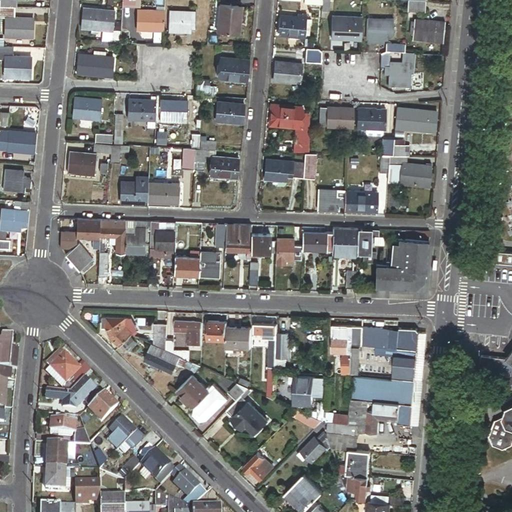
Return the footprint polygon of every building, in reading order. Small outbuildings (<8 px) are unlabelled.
[(242,3),(219,1),(217,29),(239,31),(242,3)] [(14,3),(0,2),(0,13),(3,14),(2,33),(28,34),(28,21),(23,21),(24,14),(13,14),(14,3)] [(104,22),(109,22),(110,7),(82,4),(81,24),(103,26),(104,22)] [(164,28),(165,7),(157,7),(138,6),(137,27),(164,28)] [(196,8),(169,7),(168,28),(191,28),(191,24),(195,24),(196,8)] [(360,13),(330,12),(329,34),(359,36),(360,13)] [(392,15),(382,14),(382,15),(362,14),(361,34),(363,34),(363,37),(380,38),(381,35),(386,35),(386,31),(391,31),(392,15)] [(440,18),(407,15),(405,35),(439,38),(440,18)] [(112,26),(113,22),(109,22),(104,22),(103,26),(103,36),(112,37),(112,26)] [(401,48),(402,39),(383,39),(383,47),(388,47),(401,48)] [(0,43),(0,42),(0,50),(8,51),(9,43),(0,43)] [(321,47),(317,44),(310,44),(309,58),(321,59),(321,47)] [(93,53),(78,51),(76,70),(112,74),(113,55),(105,54),(93,53)] [(219,72),(248,74),(249,55),(221,52),(219,72)] [(27,54),(0,54),(0,71),(0,72),(26,73),(27,54)] [(302,60),(275,57),(273,76),(300,78),(302,60)] [(196,81),(195,81),(195,90),(213,90),(213,81),(208,81),(196,81)] [(101,96),(74,93),(73,112),(99,114),(101,96)] [(148,123),(154,124),(156,102),(155,102),(155,95),(152,95),(128,94),(127,113),(148,114),(148,123)] [(186,97),(160,96),(159,114),(180,115),(180,112),(185,112),(186,97)] [(244,99),(217,96),(216,115),(242,117),(244,99)] [(301,103),(270,101),(269,120),(300,122),(301,103)] [(319,121),(351,123),(352,104),(319,102),(319,121)] [(383,105),(357,104),(356,123),(382,124),(383,105)] [(122,107),(114,106),(113,127),(112,138),(121,139),(122,107)] [(8,110),(0,109),(0,123),(8,124),(8,110)] [(34,130),(0,128),(0,132),(0,146),(33,148),(34,130)] [(199,144),(199,129),(191,129),(191,144),(193,144),(199,144)] [(391,150),(391,139),(392,135),(392,129),(381,129),(380,150),(391,150)] [(214,144),(215,136),(200,135),(199,143),(214,144)] [(95,147),(110,149),(111,140),(95,139),(95,147)] [(401,139),(391,139),(391,150),(405,151),(406,139),(401,139)] [(307,141),(294,140),(294,148),(307,149),(307,141)] [(192,165),(193,144),(191,144),(182,143),(181,165),(192,165)] [(214,145),(199,144),(193,144),(192,165),(203,165),(204,152),(212,153),(214,153),(214,145)] [(96,151),(69,149),(68,168),(94,170),(96,151)] [(314,150),(303,150),(303,160),(302,174),(314,174),(314,150)] [(402,159),(402,152),(391,152),(386,152),(385,166),(391,167),(392,158),(398,159),(396,177),(425,180),(427,161),(402,159)] [(238,155),(214,153),(212,153),(210,171),(237,173),(238,155)] [(284,172),(302,174),(303,160),(266,157),(264,174),(283,176),(284,172)] [(391,167),(385,166),(384,176),(396,177),(398,159),(392,158),(391,167)] [(23,168),(3,166),(1,186),(24,188),(24,183),(29,183),(30,175),(25,175),(25,173),(22,173),(23,168)] [(148,179),(148,173),(140,173),(140,179),(121,178),(120,197),(147,198),(148,179)] [(148,179),(147,198),(178,199),(179,178),(170,178),(170,180),(148,179)] [(338,201),(343,201),(343,186),(316,185),(315,204),(338,204),(338,201)] [(343,201),(342,204),(374,205),(375,187),(343,186),(343,201)] [(26,208),(0,206),(0,225),(20,226),(20,223),(25,223),(26,208)] [(501,219),(492,218),(491,232),(500,232),(501,219)] [(99,227),(99,220),(86,219),(85,240),(99,240),(99,239),(99,236),(99,227)] [(175,232),(175,223),(155,222),(155,244),(149,244),(149,257),(172,258),(173,232),(175,232)] [(224,249),(225,224),(215,224),(214,249),(224,249)] [(250,225),(226,224),(225,249),(225,251),(249,252),(250,225)] [(99,227),(99,236),(104,236),(109,236),(115,237),(115,238),(115,244),(115,253),(124,254),(124,235),(125,228),(99,227)] [(324,234),(324,228),(302,227),(301,250),(332,251),(332,234),(324,234)] [(134,235),(124,235),(124,254),(134,254),(134,251),(143,251),(144,229),(134,228),(134,235)] [(357,255),(358,229),(332,228),(332,234),(332,251),(331,255),(357,256),(357,255)] [(379,237),(379,230),(358,229),(357,255),(363,255),(363,264),(373,264),(373,262),(376,262),(376,252),(372,252),(372,246),(373,246),(373,245),(374,242),(374,237),(379,237)] [(406,230),(405,239),(429,241),(429,232),(406,230)] [(251,233),(250,252),(267,253),(267,239),(268,233),(251,233)] [(0,235),(0,245),(10,246),(10,236),(5,236),(0,235)] [(382,237),(379,237),(374,237),(374,242),(373,245),(384,245),(385,242),(382,237)] [(425,281),(429,241),(405,239),(397,238),(396,243),(391,243),(388,264),(376,264),(374,287),(416,289),(425,281)] [(267,253),(276,253),(276,240),(267,239),(267,253)] [(294,240),(276,239),(276,240),(276,253),(275,265),(286,265),(286,261),(293,261),(294,240)] [(77,271),(80,269),(82,272),(90,265),(87,262),(91,260),(78,244),(65,255),(77,271)] [(107,252),(103,252),(99,252),(98,277),(106,277),(107,252)] [(199,252),(199,257),(198,276),(218,276),(219,252),(199,252)] [(511,254),(489,253),(488,263),(511,265),(511,254)] [(199,257),(174,257),(173,275),(198,276),(199,257)] [(250,264),(249,285),(257,286),(258,264),(250,264)] [(347,288),(356,288),(356,272),(348,272),(347,288)] [(132,335),(134,334),(126,326),(126,318),(104,318),(104,328),(108,328),(112,337),(121,346),(123,344),(132,335)] [(138,330),(131,318),(126,318),(126,326),(134,334),(138,330)] [(202,347),(203,322),(174,321),(174,334),(192,335),(192,347),(202,347)] [(228,322),(209,322),(208,339),(227,340),(228,327),(228,322)] [(275,333),(278,333),(278,324),(255,323),(255,332),(265,333),(275,333)] [(167,339),(167,325),(154,324),(154,344),(167,350),(167,339)] [(227,340),(227,345),(252,346),(253,328),(228,327),(227,340)] [(349,336),(349,328),(333,328),(333,339),(349,340),(349,336)] [(362,345),(363,329),(363,328),(353,328),(353,343),(362,345)] [(399,348),(419,350),(421,332),(417,329),(401,328),(400,331),(399,348)] [(385,331),(363,329),(362,345),(384,346),(384,345),(385,331)] [(389,347),(389,348),(399,348),(400,331),(391,331),(389,345),(389,347)] [(277,369),(283,369),(284,359),(288,359),(289,335),(278,334),(277,369)] [(13,336),(3,335),(2,340),(0,341),(0,380),(5,381),(9,381),(12,381),(13,369),(17,370),(18,352),(16,351),(16,349),(11,349),(12,340),(13,336)] [(132,335),(123,344),(132,353),(143,341),(132,335)] [(351,344),(352,337),(349,336),(349,340),(348,353),(343,353),(343,363),(352,364),(352,348),(352,344),(351,344)] [(175,339),(167,339),(167,350),(174,354),(175,339)] [(348,353),(349,340),(333,339),(332,353),(343,353),(348,353)] [(152,345),(149,351),(178,364),(178,363),(181,357),(152,345)] [(418,358),(419,350),(399,348),(389,348),(376,347),(376,351),(376,355),(394,356),(394,354),(398,355),(398,356),(418,358)] [(360,348),(352,348),(352,364),(351,373),(359,374),(360,348)] [(51,369),(65,354),(61,351),(47,365),(51,369)] [(178,364),(149,351),(145,360),(174,373),(178,364)] [(81,370),(65,354),(51,369),(66,384),(81,370)] [(393,378),(416,380),(418,358),(398,356),(395,356),(393,378)] [(187,360),(181,357),(178,363),(185,366),(187,360)] [(479,358),(478,370),(498,372),(499,360),(479,358)] [(193,363),(187,360),(185,366),(190,369),(193,363)] [(351,373),(352,364),(343,363),(343,373),(351,374),(351,373)] [(91,370),(86,364),(81,370),(86,375),(91,370)] [(66,384),(51,369),(46,374),(62,389),(66,384)] [(71,391),(84,378),(86,375),(81,370),(66,384),(62,389),(60,390),(70,391),(71,391)] [(192,374),(178,389),(196,407),(210,392),(192,374)] [(375,401),(400,404),(414,405),(416,380),(393,378),(393,380),(354,376),(352,399),(369,400),(368,411),(369,411),(374,412),(375,401)] [(314,406),(315,378),(296,377),(295,405),(314,406)] [(95,389),(84,378),(71,391),(70,391),(70,392),(50,390),(48,400),(66,402),(65,408),(76,409),(84,400),(95,389)] [(314,406),(323,406),(324,378),(315,378),(314,406)] [(242,396),(250,388),(239,383),(229,393),(237,401),(240,397),(242,396)] [(228,399),(216,387),(211,392),(195,408),(194,414),(201,421),(208,420),(228,399)] [(91,407),(102,396),(95,389),(84,400),(91,407)] [(102,396),(91,407),(88,410),(101,423),(118,406),(104,393),(102,396)] [(242,396),(240,397),(247,404),(249,403),(242,396)] [(247,404),(240,397),(237,401),(227,411),(234,418),(233,419),(240,427),(244,423),(246,426),(247,426),(260,413),(249,403),(247,404)] [(350,415),(349,424),(360,425),(367,426),(368,411),(369,400),(352,399),(350,415)] [(412,425),(414,405),(400,404),(375,401),(374,412),(369,411),(368,426),(379,427),(380,420),(398,421),(398,424),(412,425)] [(511,406),(505,409),(501,420),(492,424),(488,438),(490,447),(502,451),(509,447),(511,440),(511,406)] [(293,415),(298,410),(292,407),(288,412),(292,416),(293,415)] [(324,421),(325,421),(324,417),(325,408),(320,407),(320,413),(313,412),(313,416),(323,421),(324,421)] [(293,415),(316,428),(317,426),(323,421),(313,416),(298,410),(293,415)] [(268,421),(260,413),(247,426),(255,434),(268,421)] [(349,424),(350,415),(334,414),(334,419),(334,422),(349,424)] [(114,434),(125,444),(130,439),(137,432),(123,418),(111,430),(114,434)] [(77,423),(52,420),(51,431),(73,433),(76,434),(77,423)] [(323,421),(317,426),(324,434),(328,433),(324,421),(323,421)] [(325,421),(324,421),(328,433),(328,437),(331,447),(332,448),(350,450),(358,450),(359,434),(328,431),(329,422),(325,421)] [(360,425),(349,424),(334,422),(331,422),(329,422),(328,431),(359,434),(359,432),(360,425)] [(10,434),(0,432),(0,440),(9,441),(10,434)] [(137,432),(130,439),(144,453),(152,446),(137,432)] [(105,439),(99,434),(90,444),(91,446),(93,451),(105,439)] [(108,440),(118,450),(125,444),(114,434),(108,440)] [(319,434),(316,437),(327,448),(328,450),(331,447),(328,437),(324,439),(319,434)] [(91,446),(90,444),(88,437),(75,436),(74,445),(91,446)] [(327,448),(316,437),(301,451),(312,463),(327,448)] [(67,444),(48,444),(47,468),(66,468),(67,444)] [(338,477),(341,474),(341,473),(338,465),(332,448),(331,447),(328,450),(338,477)] [(176,470),(155,449),(140,464),(162,485),(171,475),(176,470)] [(369,476),(371,452),(358,450),(350,450),(348,466),(348,474),(369,476)] [(100,469),(108,461),(100,452),(94,455),(100,469)] [(262,460),(263,460),(265,458),(259,452),(244,467),(250,473),(252,471),(251,471),(258,464),(262,460)] [(0,465),(10,466),(10,459),(0,458),(0,465)] [(129,475),(140,464),(134,458),(124,469),(129,475)] [(117,463),(113,459),(105,467),(109,471),(117,463)] [(268,466),(263,460),(262,460),(258,464),(265,470),(268,466)] [(265,470),(258,464),(251,471),(252,471),(261,480),(274,467),(270,464),(268,466),(265,470)] [(348,466),(338,465),(341,473),(348,474),(348,466)] [(176,470),(171,475),(177,481),(188,491),(196,483),(179,467),(176,470)] [(66,468),(47,468),(46,488),(65,489),(66,479),(66,468)] [(332,478),(322,470),(317,477),(326,485),(332,478)] [(325,491),(306,472),(288,491),(306,509),(325,491)] [(367,498),(369,477),(349,475),(348,488),(357,489),(356,497),(367,498)] [(100,481),(75,481),(76,505),(83,505),(83,503),(100,503),(100,497),(100,481)] [(188,491),(177,481),(174,483),(189,498),(184,503),(193,506),(206,493),(196,483),(188,491)] [(149,507),(149,490),(135,493),(135,508),(149,507)] [(174,511),(174,499),(156,491),(156,507),(156,508),(165,508),(164,503),(167,503),(167,511),(174,511)] [(131,493),(126,493),(126,497),(126,508),(135,508),(135,493),(131,493)] [(388,503),(389,496),(372,494),(371,502),(388,503)] [(389,496),(388,503),(391,504),(404,505),(404,497),(389,496)] [(126,497),(100,497),(100,503),(100,511),(125,511),(126,508),(126,497)] [(193,506),(184,503),(174,499),(174,511),(192,511),(193,508),(193,506)] [(371,502),(367,501),(365,511),(389,511),(391,504),(388,503),(371,502)]
